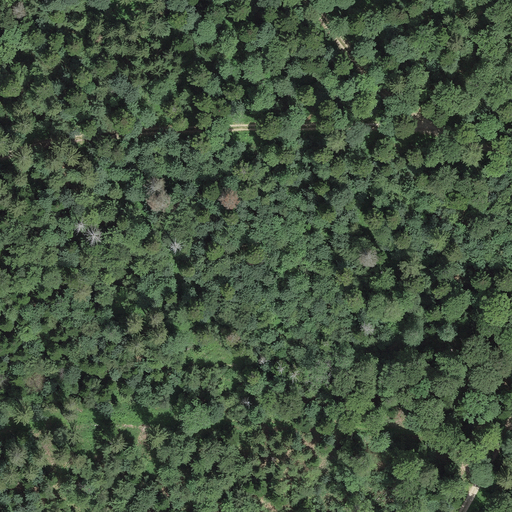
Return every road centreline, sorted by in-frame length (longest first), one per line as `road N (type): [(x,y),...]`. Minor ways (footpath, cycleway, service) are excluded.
road 1 (track): [(0,430),(52,416),(358,429),(315,391),(0,249)]
road 2 (track): [(0,155),(103,133),(430,128)]
road 3 (track): [(307,0),(374,83),(430,128)]
road 4 (track): [(473,489),(460,456),(444,444),(358,429)]
